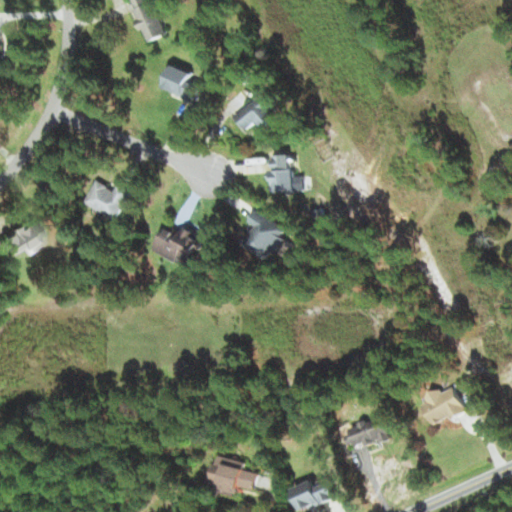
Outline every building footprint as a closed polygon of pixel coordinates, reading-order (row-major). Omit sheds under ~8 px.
[(151,0),(139,0),(132,3),(145,43),(164,36),(151,0)] [(161,89),(194,103),(201,86),(189,81),(192,74),(171,65),(161,89)] [(262,116),(272,108),(261,95),(234,117),(246,131),(263,117),(262,116)] [(290,155),(271,157),(275,193),(304,190),(303,176),(292,177),(290,155)] [(112,220),(131,191),(119,183),(114,192),(98,181),(84,202),(112,220)] [(242,245),(268,262),(288,231),(256,210),(248,222),(255,226),(242,245)] [(0,247),(4,257),(39,242),(30,221),(5,232),(7,235),(0,238),(0,247)] [(153,250),(186,269),(202,240),(168,222),(153,250)] [(426,397),(428,401),(423,404),(433,424),(450,416),(451,417),(465,410),(452,384),(426,397)] [(246,463),(218,454),(209,484),(237,493),(239,485),(254,489),(259,472),(244,467),(246,463)] [(291,488),(300,511),(334,498),(325,475),(291,488)]
